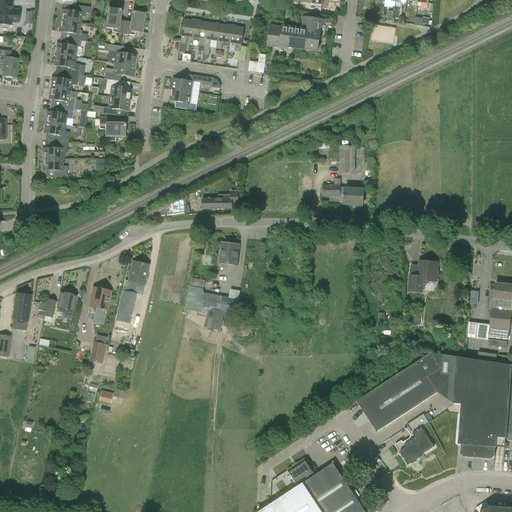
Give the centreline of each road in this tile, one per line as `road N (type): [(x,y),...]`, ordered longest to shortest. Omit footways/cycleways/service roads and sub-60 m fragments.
road 1 (unclassified): [(511,246),(347,225),(222,220),(157,230),(0,289)]
road 2 (unclassified): [(407,510),(341,419),(259,470)]
road 3 (residential): [(0,227),(23,216),(30,98)]
